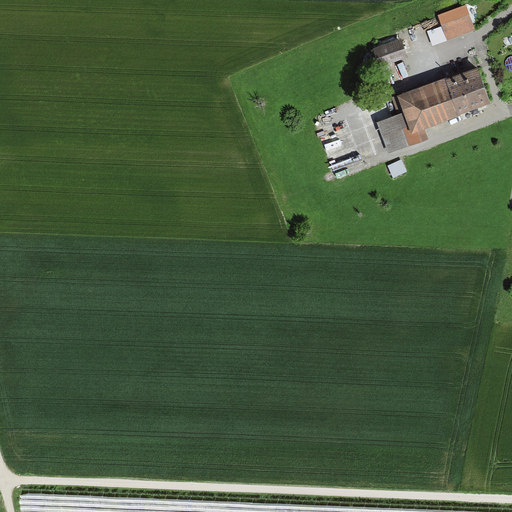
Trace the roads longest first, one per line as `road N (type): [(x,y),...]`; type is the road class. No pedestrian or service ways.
road 1 (track): [(0,481),(511,501)]
road 2 (track): [(511,10),(399,88),(321,119)]
road 3 (unknown): [(511,112),(386,157),(363,147)]
